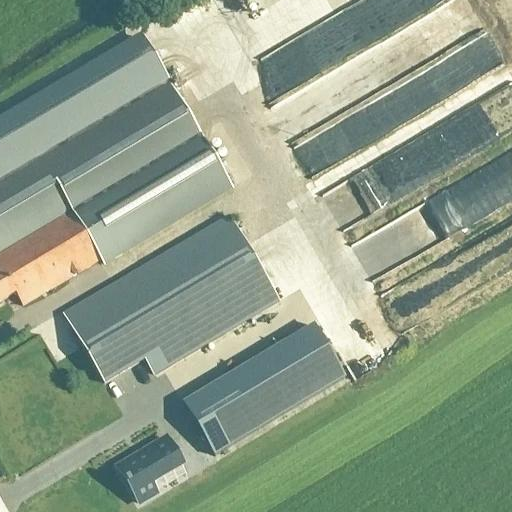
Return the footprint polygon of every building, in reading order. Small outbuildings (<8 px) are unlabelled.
[(464,0),(441,16),(450,30),(461,22),(470,35),(485,25),(468,0),(464,0)] [(372,2),(347,17),(365,48),(382,38),(376,29),(385,24),(372,2)] [(328,83),(341,107),(434,55),(421,32),(328,83)] [(176,101),(141,41),(0,124),(0,304),(14,296),(22,309),(100,262),(102,266),(191,214),(230,191),(201,143),(191,127),(176,101)] [(376,134),(437,98),(427,80),(365,117),(376,134)] [(154,377),(278,304),(228,219),(191,241),(63,317),(104,386),(145,362),(154,377)] [(271,278),(294,265),(288,256),(265,269),(271,278)] [(258,433),(227,380),(183,406),(214,459),(258,433)] [(157,495),(152,486),(181,468),(165,440),(120,467),(128,481),(125,483),(139,506),(157,495)]
